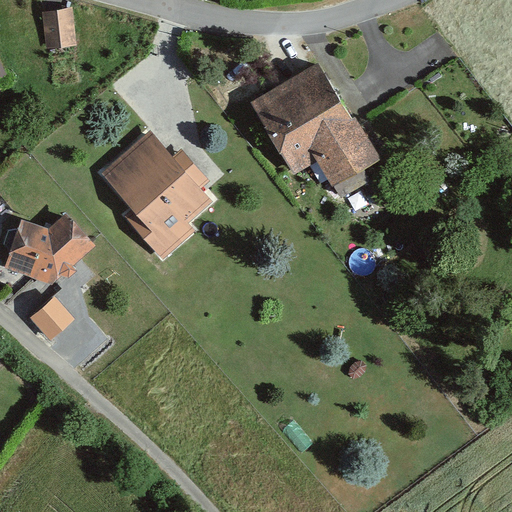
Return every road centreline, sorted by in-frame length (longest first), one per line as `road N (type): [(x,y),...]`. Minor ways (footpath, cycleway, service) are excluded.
road 1 (residential): [(393,0),(344,17),(262,25),(145,0)]
road 2 (residential): [(0,326),(122,435)]
